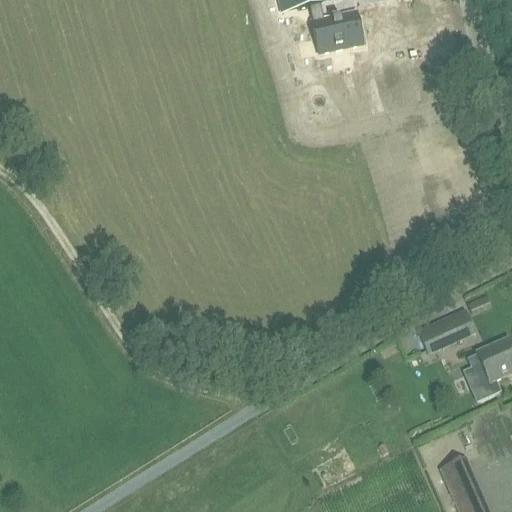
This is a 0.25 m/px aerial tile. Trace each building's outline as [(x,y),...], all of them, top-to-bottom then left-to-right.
[(318,0),(294,0),(297,12),(309,10),(312,25),(318,56),(362,47),(356,16),(323,22),(318,0)] [(392,64),(347,73),(356,124),(401,115),(392,64)] [(428,359),(475,337),(463,313),(416,334),(428,359)] [(511,354),(507,343),(475,357),(488,386),(511,375),(511,354)] [(458,511),(485,511),(464,463),(441,473),(458,511)]
